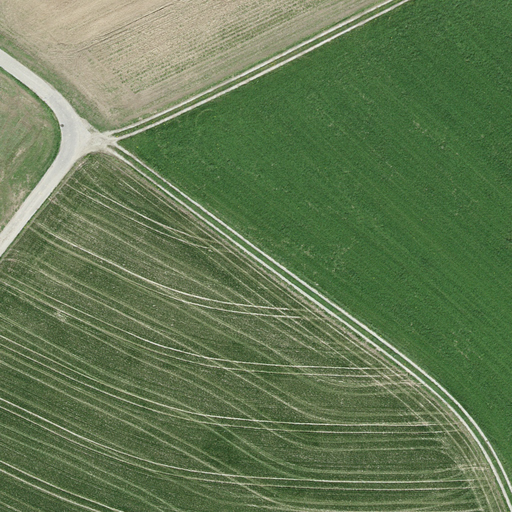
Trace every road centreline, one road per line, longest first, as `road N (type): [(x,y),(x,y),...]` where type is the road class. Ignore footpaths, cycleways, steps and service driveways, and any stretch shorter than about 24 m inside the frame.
road 1 (track): [(397,0),(148,120),(84,138),(465,411),(511,504)]
road 2 (unclassified): [(0,248),(84,138),(0,66)]
